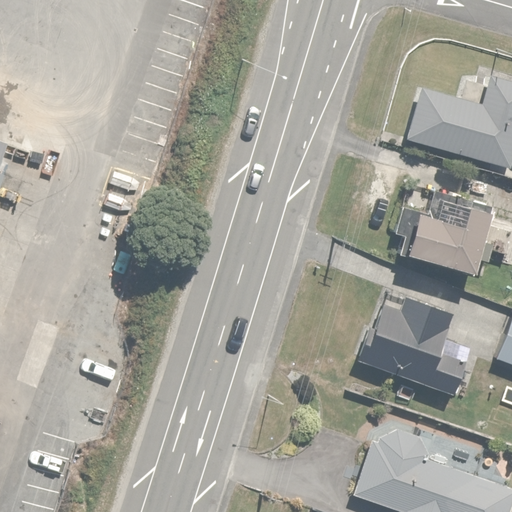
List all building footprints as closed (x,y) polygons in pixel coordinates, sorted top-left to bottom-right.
[(481,109),(415,92),(403,141),(509,167),(511,155),(511,82),(489,77),(481,109)] [(0,215),(11,182),(0,178),(0,215)] [(433,218),(413,214),(405,259),(474,271),(486,208),(436,199),(433,218)] [(397,307),(380,303),(371,337),(361,334),(352,364),(457,394),(470,348),(442,340),(450,312),(399,298),(397,307)] [(511,309),(494,356),(511,362),(511,309)] [(108,332),(74,322),(54,383),(123,405),(136,364),(101,353),(108,332)] [(376,440),(369,438),(351,496),(401,511),(400,511),(502,511),(510,487),(426,462),(429,453),(417,436),(399,431),(378,434),(376,440)] [(60,511),(18,498),(13,511),(60,511)]
